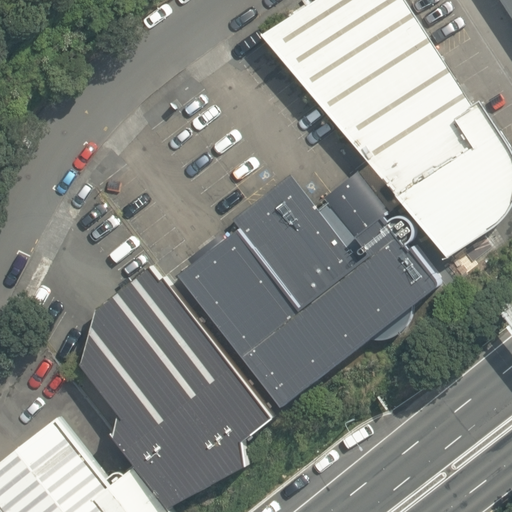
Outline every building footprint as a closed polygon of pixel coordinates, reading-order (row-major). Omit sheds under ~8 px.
[(412,0),(324,0),(272,34),(460,257),(509,226),(511,222),(511,131),(491,100),(481,106),(412,0)] [(185,273),(292,410),(382,339),(386,339),(390,339),(396,339),(401,337),(406,334),(410,330),(413,326),(416,322),(418,316),(420,311),(450,287),(452,284),(451,281),(449,277),(424,247),(421,249),(419,245),(424,241),(426,238),(427,232),(427,227),(424,222),(420,218),(416,216),(410,216),(404,216),(400,217),(397,219),(396,217),(400,215),(365,171),(330,198),(332,201),(321,209),(303,183),(300,181),(297,181),(293,181),(289,182),(240,221),(246,228),(234,237),(231,233),(220,242),(214,235),(197,248),(204,255),(198,259),(200,262),(185,273)] [(118,432),(146,465),(178,507),(257,464),(252,439),(283,415),(171,275),(167,278),(157,265),(137,280),(135,276),(125,284),(129,289),(105,307),(90,364),(126,413),(123,433),(120,430),(118,432)] [(0,466),(0,498),(11,511),(182,511),(178,507),(146,465),(133,475),(132,473),(129,472),(126,472),(122,473),(116,479),(64,415),(0,466)] [(0,511),(11,511),(0,498),(0,511)]
